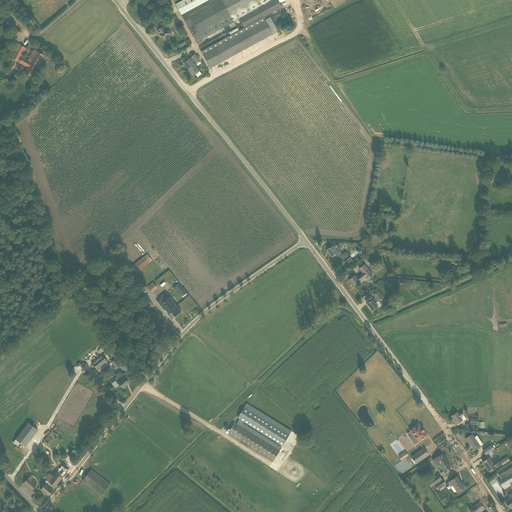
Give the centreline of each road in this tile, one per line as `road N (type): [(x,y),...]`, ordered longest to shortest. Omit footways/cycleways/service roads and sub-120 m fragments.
road 1 (unclassified): [(43,511),(191,326),(304,239)]
road 2 (unclassified): [(502,511),(304,239)]
road 3 (unclassified): [(304,239),(116,0)]
